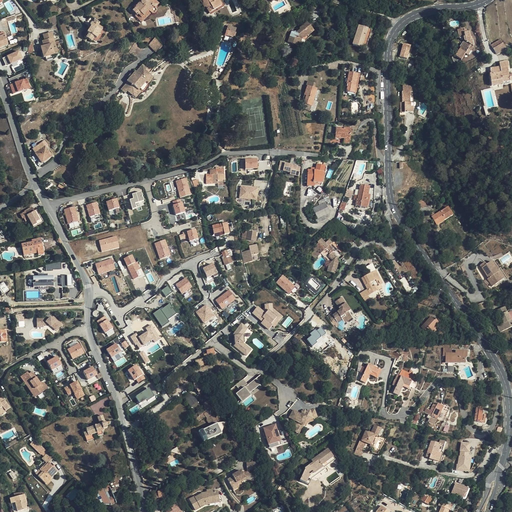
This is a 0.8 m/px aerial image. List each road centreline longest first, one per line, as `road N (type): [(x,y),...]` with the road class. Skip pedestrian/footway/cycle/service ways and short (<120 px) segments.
road 1 (tertiary): [(486,0),(414,15),(390,37),(388,166),(394,210),(499,372),(508,408),(504,450)]
road 2 (residential): [(124,429),(168,402),(166,379),(211,343),(248,372),(268,375),(285,390),(284,402)]
road 3 (residential): [(504,450),(468,475),(364,456)]
road 4 (residential): [(146,180),(226,153),(270,152)]
road 5 (residential): [(88,292),(125,310),(191,262)]
